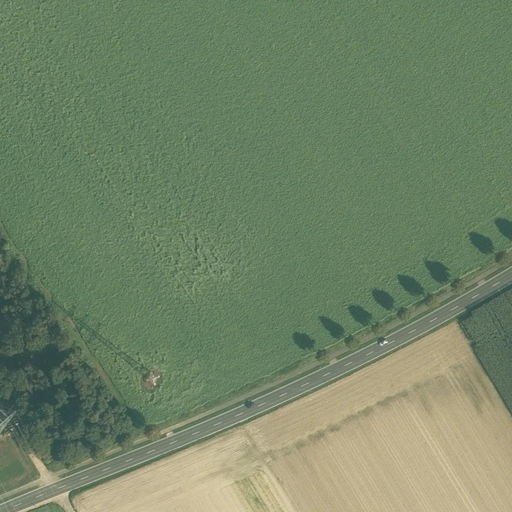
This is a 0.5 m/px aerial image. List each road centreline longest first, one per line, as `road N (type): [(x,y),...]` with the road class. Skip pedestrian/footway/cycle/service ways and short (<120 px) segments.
road 1 (tertiary): [(2,511),(276,397),(511,274)]
road 2 (track): [(69,511),(0,406)]
